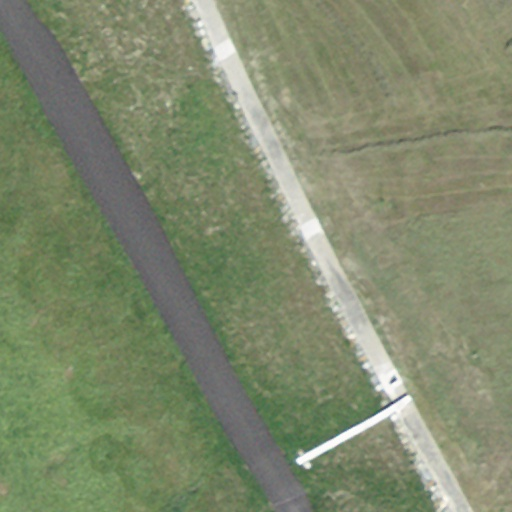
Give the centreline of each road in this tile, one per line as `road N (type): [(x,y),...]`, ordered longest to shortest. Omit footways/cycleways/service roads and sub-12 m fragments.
road 1 (track): [(7,0),(301,511)]
road 2 (primary): [(159,0),(270,249),(424,511)]
